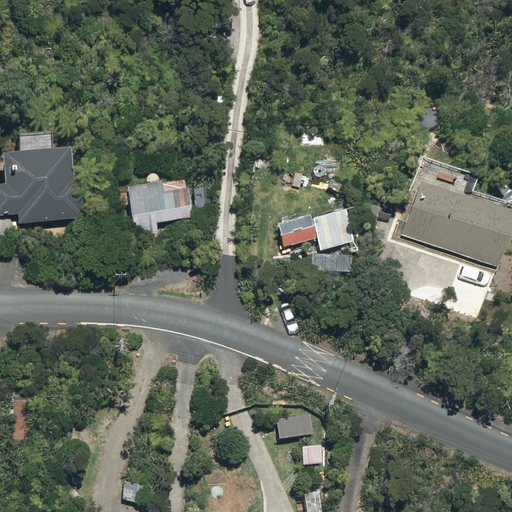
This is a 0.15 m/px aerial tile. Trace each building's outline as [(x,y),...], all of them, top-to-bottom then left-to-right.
[(69,147),(0,152),(0,171),(1,184),(0,184),(0,214),(19,213),(19,221),(82,216),(79,176),(72,177),(69,147)] [(284,148),(283,181),(336,183),(337,149),(284,148)] [(402,231),(498,264),(511,221),(511,212),(418,181),(402,231)] [(159,191),(158,182),(125,187),(132,234),(156,231),(155,221),(190,217),(185,188),(159,191)] [(346,210),(313,218),(318,237),(322,250),(354,241),(346,210)] [(285,246),(318,237),(313,218),(312,214),(279,223),(285,246)] [(348,259),(299,258),(299,279),(347,281),(348,259)] [(308,434),(308,415),(273,416),(274,437),(308,434)] [(319,450),(297,449),(296,469),(318,470),(319,450)]
